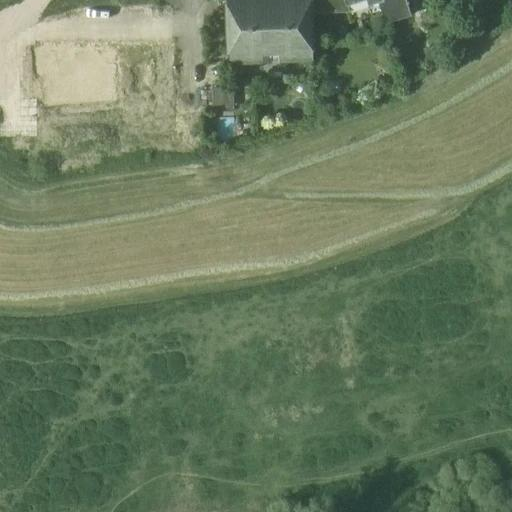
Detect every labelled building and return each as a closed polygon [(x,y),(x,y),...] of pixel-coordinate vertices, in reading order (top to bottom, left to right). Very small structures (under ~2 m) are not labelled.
[(226,0),(226,1),(225,1),(227,53),(229,53),(230,65),(313,61),(313,50),(315,50),(314,14),(312,14),(311,0),(226,0)] [(349,12),(347,4),(358,0),(367,0),(369,3),(379,0),(378,0),(311,0),(312,14),(314,14),(349,12)] [(407,0),(378,0),(382,11),(385,23),(412,15),(407,0)] [(175,108),(175,48),(38,49),(39,112),(122,111),(122,109),(175,108)] [(213,89),(214,106),(234,104),(233,88),(213,89)]
